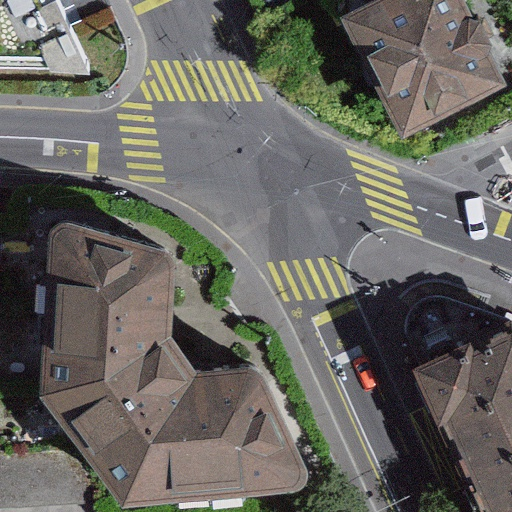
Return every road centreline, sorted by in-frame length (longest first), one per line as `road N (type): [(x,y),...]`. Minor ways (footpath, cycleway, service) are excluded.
road 1 (residential): [(417,511),(249,153)]
road 2 (tertiary): [(0,143),(249,153)]
road 3 (tertiary): [(249,153),(418,212)]
road 4 (residential): [(177,0),(249,153)]
